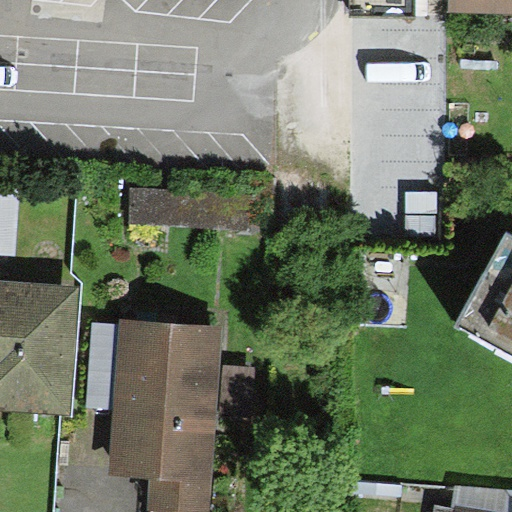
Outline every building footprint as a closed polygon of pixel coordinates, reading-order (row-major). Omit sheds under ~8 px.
[(352,0),(353,16),(417,17),(417,0),(352,0)] [(511,0),(451,0),(451,10),(511,11),(511,0)] [(17,189),(0,188),(0,252),(13,254),(17,189)] [(262,193),(133,188),(132,226),(260,231),(262,193)] [(511,234),(509,233),(458,325),(511,355),(511,234)] [(85,288),(0,282),(0,411),(77,417),(85,288)] [(205,511),(214,334),(114,329),(107,485),(149,487),(147,511),(205,511)] [(511,511),(511,488),(455,486),(452,507),(436,505),(434,511),(511,511)]
